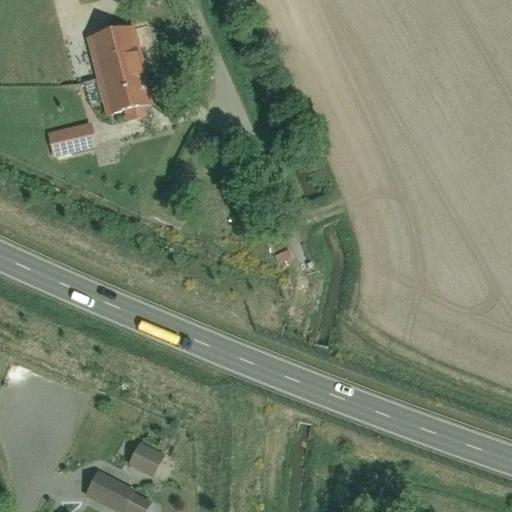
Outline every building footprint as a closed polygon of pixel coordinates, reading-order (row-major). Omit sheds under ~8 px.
[(154,110),(134,32),(86,44),(105,122),(154,110)] [(95,151),(89,127),(46,137),(52,162),(95,151)] [(163,460),(141,447),(130,466),(152,478),(163,460)] [(135,494),(99,475),(88,497),(115,511),(125,511),(134,496),(135,494)] [(134,496),(125,511),(146,511),(150,505),(134,496)]
